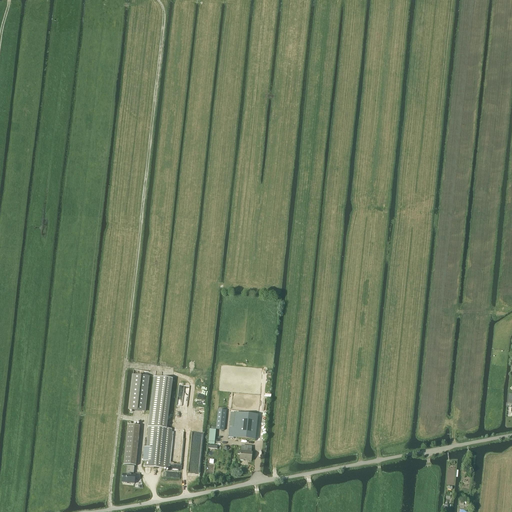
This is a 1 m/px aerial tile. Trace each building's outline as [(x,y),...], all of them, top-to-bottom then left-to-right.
[(149,377),(133,375),(132,375),(128,411),(146,413),(149,377)] [(144,447),(143,461),(145,462),(144,467),(167,470),(171,430),(166,429),(173,380),(154,377),(148,427),(146,448),(144,447)] [(215,430),(223,431),(225,411),(217,410),(215,430)] [(236,439),(255,441),(257,416),(235,413),(233,428),(229,427),(228,437),(236,438),(236,439)] [(127,425),(123,465),(135,466),(139,427),(127,425)] [(240,452),(239,460),(251,461),(252,453),(251,453),(251,449),(251,447),(248,446),(248,449),(247,449),(247,452),(240,452)] [(132,473),(126,472),(126,475),(123,474),(122,483),(134,484),(135,476),(132,475),(132,473)]
